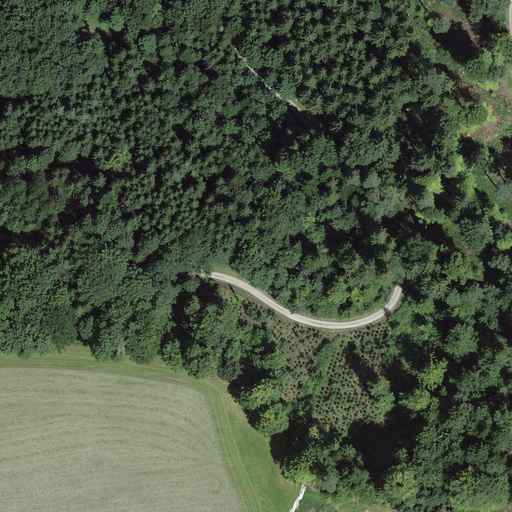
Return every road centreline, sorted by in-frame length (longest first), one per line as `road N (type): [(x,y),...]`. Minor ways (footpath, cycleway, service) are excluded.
road 1 (track): [(381,217),(403,275),(397,298),(376,317),(336,327),(287,313),(228,278),(164,265),(60,193),(27,180),(0,182)]
road 2 (track): [(218,0),(255,72),(329,148),(381,217)]
road 3 (track): [(381,217),(511,325)]
